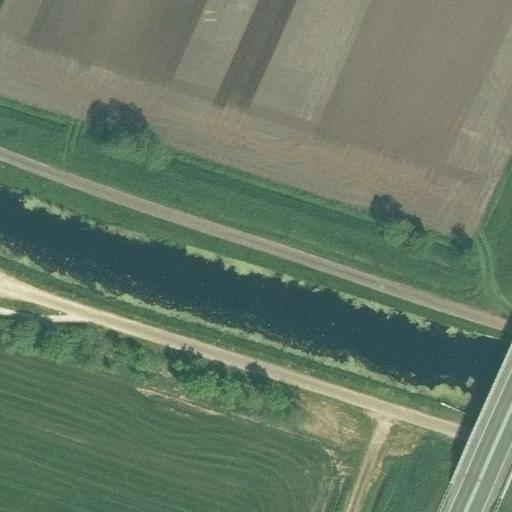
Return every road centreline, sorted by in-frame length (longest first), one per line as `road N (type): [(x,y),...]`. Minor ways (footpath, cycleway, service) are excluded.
road 1 (track): [(511,328),(0,152)]
road 2 (unclassified): [(511,449),(99,320)]
